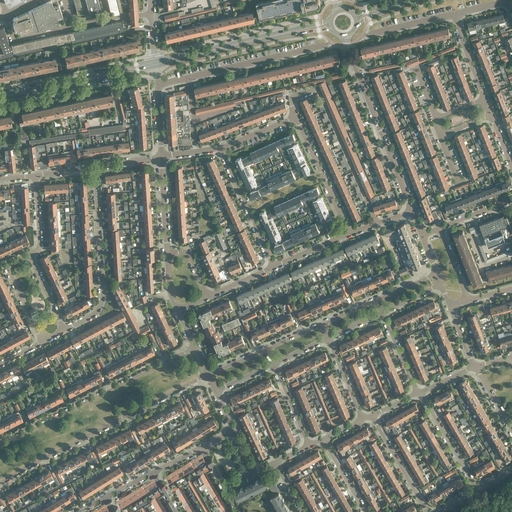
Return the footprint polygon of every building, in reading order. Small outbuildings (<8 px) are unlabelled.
[(51,0),(16,17),(13,18),(14,20),(12,21),(16,31),(20,30),(21,33),(60,25),(58,19),(63,17),(59,5),(53,6),(51,0)] [(73,0),(75,5),(76,10),(77,16),(83,14),(84,18),(96,16),(95,12),(101,11),(99,5),(98,0),(73,0)] [(108,0),(108,1),(111,10),(113,10),(114,14),(119,13),(116,3),(115,0),(108,0)] [(276,0),(262,4),(261,2),(256,3),(260,20),(318,6),(319,5),(320,4),(320,2),(320,1),(319,0),(312,0),(311,0),(276,0)] [(137,3),(129,4),(130,13),(138,12),(137,3)] [(131,26),(139,25),(138,16),(138,12),(130,13),(130,17),(131,26)] [(244,15),(246,23),(255,21),(253,13),(244,15)] [(244,15),(235,17),(237,25),(246,23),(244,15)] [(237,25),(235,17),(227,19),(228,27),(237,25)] [(227,19),(218,21),(220,29),(228,27),(227,19)] [(126,27),(124,21),(121,22),(120,21),(73,31),(73,32),(71,32),(9,45),(4,27),(0,27),(0,43),(1,46),(3,54),(5,54),(7,53),(9,53),(11,53),(13,52),(15,52),(17,51),(19,51),(21,50),(23,50),(25,50),(26,49),(28,49),(30,48),(32,48),(34,47),(36,47),(38,47),(40,46),(42,46),(44,45),(46,45),(48,44),(72,39),(73,39),(75,39),(77,38),(79,38),(81,37),(83,37),(85,36),(87,36),(89,35),(91,35),(93,35),(95,34),(97,34),(99,33),(101,33),(103,32),(105,32),(107,32),(109,31),(111,31),(113,30),(115,30),(117,29),(119,29),(120,29),(126,27)] [(218,21),(209,23),(211,31),(220,29),(218,21)] [(211,31),(209,23),(201,25),(203,33),(211,31)] [(191,27),(190,25),(185,26),(186,29),(183,29),(185,37),(194,35),(192,27),(191,27)] [(201,25),(192,27),(194,35),(203,33),(201,25)] [(440,29),(439,29),(441,38),(450,36),(448,28),(442,29),(441,30),(440,29)] [(183,29),(175,31),(177,39),(185,37),(183,29)] [(432,40),(436,39),(441,38),(439,29),(438,30),(436,31),(436,30),(431,32),(432,40)] [(177,39),(175,31),(166,33),(168,41),(177,39)] [(432,40),(431,32),(425,33),(425,34),(423,34),(423,33),(422,34),(424,42),(432,40)] [(424,42),(422,34),(421,34),(419,35),(413,36),(415,44),(424,42)] [(406,37),(405,38),(407,46),(415,44),(413,36),(408,37),(408,38),(406,38),(406,37)] [(407,46),(405,38),(403,38),(404,39),(402,39),(396,40),(398,48),(407,46)] [(137,40),(128,42),(130,51),(139,49),(137,40)] [(398,48),(396,40),(390,41),(390,42),(389,42),(388,42),(387,42),(389,50),(398,48)] [(475,49),(482,46),(481,43),(482,42),(481,40),(473,43),(475,49)] [(128,42),(119,44),(121,53),(130,51),(128,42)] [(389,50),(387,42),(386,42),(386,43),(384,43),(379,44),(380,52),(389,50)] [(121,53),(119,44),(110,46),(112,56),(121,53)] [(380,52),(379,44),(373,45),(373,46),(371,46),(370,46),(372,54),(380,52)] [(112,56),(110,46),(101,48),(103,58),(112,56)] [(372,54),(370,46),(369,46),(369,47),(367,47),(361,48),(363,56),(372,54)] [(101,48),(92,50),(94,60),(103,58),(101,48)] [(92,50),(83,52),(85,62),(94,60),(92,50)] [(486,50),(477,54),(480,59),(486,56),(489,55),(487,51),(486,52),(486,50)] [(449,59),(451,64),(459,61),(455,51),(453,52),(455,56),(449,59)] [(83,52),(74,54),(76,64),(85,62),(83,52)] [(76,64),(74,54),(65,56),(67,66),(76,64)] [(328,56),(330,64),(339,62),(337,54),(331,56),(330,56),(329,56),(328,56)] [(330,64),(328,56),(327,56),(327,57),(326,57),(325,57),(320,58),(322,66),(330,64)] [(322,66),(320,58),(314,60),(312,60),(311,60),(313,68),(322,66)] [(56,59),(46,61),(48,70),(58,68),(56,59)] [(308,61),(302,62),(304,70),(313,68),(311,60),(310,60),(310,61),(308,61)] [(46,61),(37,62),(39,72),(48,70),(46,61)] [(454,69),(461,66),(462,66),(459,61),(453,63),(451,64),(453,69),(454,69)] [(484,69),(490,67),(489,64),(490,64),(489,61),(482,64),(484,69)] [(37,62),(28,64),(30,74),(39,72),(37,62)] [(304,70),(302,62),(296,64),(295,65),(295,64),(293,64),(295,73),(304,70)] [(3,79),(12,77),(10,68),(10,64),(4,65),(5,69),(2,70),(3,79)] [(28,64),(19,66),(21,75),(30,74),(28,64)] [(295,73),(293,64),(292,65),(291,66),(291,65),(283,67),(285,75),(295,73)] [(435,67),(434,64),(427,67),(430,73),(438,69),(437,67),(435,67)] [(19,66),(10,68),(12,77),(21,75),(19,66)] [(456,74),(463,72),(461,66),(454,69),(455,71),(454,72),(455,75),(456,74)] [(285,75),(283,67),(276,69),(274,70),(274,69),(273,69),(275,77),(285,75)] [(266,80),(275,77),(273,69),(271,69),(272,70),(270,70),(264,72),(266,80)] [(439,72),(438,69),(430,73),(432,78),(438,75),(437,72),(439,72)] [(405,75),(403,70),(395,73),(396,76),(397,75),(398,78),(405,75)] [(266,80),(264,72),(258,73),(257,74),(257,73),(255,73),(257,82),(266,80)] [(488,80),(494,77),(493,75),(495,74),(494,72),(493,72),(486,75),(488,80)] [(257,82),(255,73),(254,74),(253,75),(253,74),(247,76),(249,84),(257,82)] [(379,77),(378,75),(371,77),(374,83),(381,80),(382,79),(381,77),(379,77)] [(400,83),(407,81),(405,75),(398,78),(399,81),(398,81),(399,84),(400,83)] [(239,77),(238,78),(240,86),(249,84),(247,76),(241,77),(240,78),(239,77)] [(459,85),(460,85),(467,82),(465,77),(458,80),(459,82),(458,82),(459,85)] [(235,78),(230,80),(231,88),(240,86),(238,78),(237,78),(235,79),(235,78)] [(222,81),(221,82),(223,90),(231,88),(230,80),(224,81),(224,82),(222,82),(222,81)] [(341,88),(348,86),(346,80),(339,83),(340,85),(339,86),(340,88),(341,88)] [(376,88),(382,85),(381,83),(382,82),(381,80),(374,83),(376,88)] [(436,88),(442,86),(441,83),(443,82),(442,80),(441,80),(440,80),(434,83),(436,88)] [(324,81),(321,82),(318,82),(322,90),(327,87),(325,81),(324,81)] [(218,83),(212,84),(214,92),(223,90),(221,82),(220,82),(220,83),(218,83)] [(500,84),(499,82),(497,83),(490,85),(492,91),(499,88),(497,85),(500,84)] [(205,85),(204,86),(206,94),(214,92),(212,84),(206,85),(207,86),(205,86),(205,85)] [(206,94),(204,86),(202,86),(202,87),(201,87),(195,88),(197,96),(206,94)] [(403,94),(405,94),(411,91),(409,86),(403,89),(404,91),(402,92),(403,94)] [(132,98),(140,96),(140,95),(139,95),(139,93),(137,87),(130,89),(132,98)] [(324,96),(330,93),(327,87),(322,90),(324,96)] [(463,96),(465,95),(471,93),(469,87),(463,90),(464,93),(462,93),(463,96)] [(174,93),(174,94),(166,95),(167,100),(188,99),(188,94),(187,90),(174,93)] [(380,98),(386,96),(385,93),(387,93),(386,90),(384,91),(378,93),(380,98)] [(440,99),(447,96),(446,94),(447,93),(446,90),(445,91),(438,94),(440,99)] [(496,98),(503,96),(503,95),(502,93),(503,92),(502,90),(494,93),(496,98)] [(343,100),(344,99),(352,96),(350,91),(344,93),(345,96),(342,97),(343,100)] [(328,104),(334,102),(330,93),(324,96),(328,104)] [(467,101),(473,98),(471,93),(465,95),(463,96),(465,99),(466,98),(467,101)] [(102,96),(104,106),(114,104),(112,94),(102,96)] [(498,103),(505,101),(504,98),(505,98),(504,95),(503,95),(503,96),(496,98),(498,103)] [(102,96),(93,98),(96,107),(104,106),(102,96)] [(140,96),(132,98),(134,107),(135,107),(137,106),(142,105),(140,99),(140,97),(140,96)] [(407,105),(409,104),(416,102),(413,96),(407,99),(408,102),(406,103),(407,105)] [(308,100),(311,99),(310,97),(300,101),(303,107),(309,104),(308,100)] [(93,98),(85,100),(87,109),(96,107),(93,98)] [(76,102),(78,114),(85,112),(85,110),(87,109),(85,100),(76,102)] [(350,109),(356,107),(354,101),(348,104),(349,107),(348,107),(349,110),(350,109)] [(391,103),(390,101),(389,101),(382,104),(384,109),(391,106),(390,104),(391,103)] [(444,110),(451,107),(450,104),(451,104),(450,101),(449,102),(442,104),(444,110)] [(69,116),(78,114),(76,102),(67,104),(69,113),(69,116)] [(282,104),(282,102),(279,103),(282,111),(287,109),(285,103),(282,104)] [(334,102),(328,104),(332,113),(337,110),(334,102)] [(418,107),(416,102),(409,104),(407,105),(408,108),(410,107),(411,110),(410,110),(410,111),(411,111),(411,110),(418,107)] [(69,113),(67,104),(58,105),(60,115),(63,115),(63,116),(67,115),(66,114),(69,113)] [(305,112),(313,108),(311,106),(310,106),(309,104),(303,107),(305,112)] [(58,105),(49,107),(51,117),(60,115),(58,105)] [(271,108),(271,106),(268,107),(269,109),(271,115),(276,113),(274,107),(271,108)] [(508,109),(507,106),(501,109),(503,114),(509,111),(510,111),(509,108),(508,109)] [(51,117),(49,107),(40,109),(42,119),(51,117)] [(313,108),(305,112),(307,117),(314,114),(313,111),(314,111),(313,108)] [(42,119),(40,109),(31,111),(33,121),(42,119)] [(260,110),(257,111),(258,113),(260,119),(266,117),(263,111),(261,112),(260,110)] [(337,110),(332,113),(335,121),(341,119),(337,110)] [(414,118),(421,116),(419,110),(412,113),(413,115),(412,116),(413,118),(413,119),(414,118)] [(20,125),(24,124),(24,123),(33,121),(31,111),(22,113),(22,116),(18,117),(20,125)] [(388,119),(395,117),(394,114),(395,114),(394,111),(386,114),(388,119)] [(353,120),(354,120),(361,117),(359,112),(352,115),(353,117),(352,118),(353,120)] [(315,117),(314,114),(307,117),(310,122),(316,119),(317,119),(316,116),(315,117)] [(510,117),(509,114),(503,117),(505,122),(511,120),(511,119),(511,118),(511,117),(510,117)] [(10,116),(1,117),(3,127),(12,125),(10,116)] [(316,119),(310,122),(312,127),(319,124),(316,119)] [(345,127),(344,126),(343,122),(341,119),(335,121),(339,130),(345,127)] [(399,121),(398,122),(390,125),(393,130),(399,128),(398,125),(400,124),(399,121)] [(417,129),(418,129),(425,126),(423,121),(416,123),(417,126),(416,126),(417,129)] [(229,124),(228,122),(226,123),(225,122),(226,125),(229,131),(234,129),(231,123),(229,124)] [(320,127),(319,124),(312,127),(314,133),(321,130),(323,129),(321,126),(320,127)] [(478,133),(479,132),(486,130),(484,124),(477,127),(478,130),(477,130),(478,133)] [(349,136),(345,127),(339,130),(343,138),(349,136)] [(207,130),(204,131),(207,139),(213,137),(210,131),(207,132),(207,130)] [(323,135),(321,130),(314,133),(317,138),(323,135)] [(402,132),(401,133),(400,130),(394,132),(396,138),(403,135),(402,132)] [(202,132),(202,134),(199,135),(202,141),(207,139),(204,131),(202,132)] [(421,140),(422,139),(429,137),(427,131),(420,134),(421,137),(420,137),(421,140)] [(361,142),(362,141),(369,138),(367,133),(360,136),(361,138),(360,139),(361,142)] [(457,141),(464,138),(465,138),(464,135),(462,136),(461,133),(454,136),(457,141)] [(293,146),(291,141),(295,139),(293,134),(285,137),(287,143),(289,148),(293,146)] [(324,138),(323,135),(317,138),(319,143),(326,140),(327,139),(326,137),(324,138)] [(403,135),(396,138),(398,143),(404,141),(403,138),(405,138),(403,135)] [(482,143),(483,143),(490,140),(488,135),(481,138),(482,140),(481,141),(482,143)] [(191,136),(169,138),(169,145),(192,144),(192,140),(191,140),(191,136)] [(349,136),(343,138),(346,147),(352,144),(349,136)] [(287,143),(285,137),(277,141),(279,146),(287,143)] [(464,138),(457,141),(459,147),(465,144),(464,141),(465,141),(464,138)] [(76,160),(74,140),(71,140),(68,140),(68,144),(71,143),(72,151),(69,151),(69,153),(71,161),(76,160)] [(326,140),(319,143),(321,148),(328,145),(326,140)] [(270,144),(274,153),(279,150),(277,147),(278,147),(275,142),(270,144)] [(425,150),(427,150),(433,147),(431,142),(425,144),(426,148),(424,149),(425,150)] [(33,144),(32,144),(30,144),(31,146),(29,146),(30,152),(35,151),(38,151),(45,150),(44,144),(34,146),(33,144)] [(269,155),(274,153),(270,144),(265,146),(269,155)] [(289,148),(291,153),(289,154),(300,149),(297,144),(293,146),(289,148)] [(352,144),(346,147),(350,155),(356,153),(352,144)] [(365,152),(366,152),(366,151),(373,149),(371,144),(364,146),(366,149),(364,150),(365,152)] [(324,153),(331,150),(330,147),(329,148),(328,145),(321,148),(324,153)] [(486,154),(487,153),(494,151),(492,145),(485,148),(487,151),(485,152),(486,154)] [(264,157),(269,155),(265,146),(260,149),(264,157)] [(409,148),(408,146),(406,146),(400,149),(402,154),(408,151),(407,149),(409,148)] [(435,153),(433,147),(427,150),(425,150),(426,153),(428,152),(429,155),(435,153)] [(463,157),(469,155),(468,152),(470,151),(469,148),(468,149),(467,149),(461,152),(463,157)] [(255,151),(259,159),(264,157),(260,149),(255,151)] [(300,149),(289,154),(291,159),(302,154),(300,149)] [(375,154),(373,149),(366,151),(366,152),(365,152),(366,155),(368,154),(369,157),(375,154)] [(331,150),(324,153),(326,159),(333,156),(335,155),(333,150),(331,150)] [(259,159),(255,151),(250,153),(251,155),(247,157),(250,163),(254,161),(254,162),(259,159)] [(496,156),(494,151),(487,153),(486,154),(487,157),(489,156),(490,159),(491,158),(496,156)] [(356,153),(350,155),(354,164),(360,161),(356,153)] [(302,154),(291,159),(293,158),(295,163),(304,159),(302,154)] [(333,156),(326,159),(328,164),(337,160),(336,158),(334,158),(333,156)] [(372,165),(374,164),(380,162),(378,156),(372,159),(373,161),(371,162),(372,165)] [(406,165),(413,162),(412,159),(414,159),(412,156),(404,159),(406,165)] [(432,164),(439,161),(436,156),(430,158),(432,163),(432,164)] [(497,156),(496,156),(491,158),(491,159),(489,159),(490,162),(492,161),(493,164),(499,161),(497,156)] [(250,163),(247,157),(242,159),(241,157),(236,160),(239,168),(248,164),(250,163)] [(36,162),(31,163),(32,168),(37,168),(37,169),(47,168),(46,159),(41,160),(41,161),(39,161),(39,162),(36,162)] [(304,159),(295,163),(298,167),(298,168),(306,164),(304,159)] [(467,168),(473,165),(472,162),(474,162),(473,159),(465,162),(467,168)] [(208,165),(209,168),(209,167),(209,168),(216,165),(213,160),(206,163),(207,165),(208,165)] [(338,163),(337,160),(328,164),(331,169),(337,166),(336,163),(338,163)] [(360,161),(354,164),(358,172),(363,170),(360,161)] [(501,167),(499,161),(493,164),(495,169),(501,167)] [(252,174),(248,164),(239,168),(244,177),(252,174)] [(298,168),(298,167),(296,168),(298,172),(303,169),(305,174),(310,172),(306,164),(298,168)] [(0,168),(0,167),(0,173),(2,173),(1,170),(10,169),(10,171),(16,171),(15,165),(6,166),(0,166),(0,168)] [(210,173),(218,170),(216,165),(209,168),(210,170),(209,171),(210,173)] [(340,171),(341,170),(341,168),(339,169),(337,166),(331,169),(333,174),(340,171)] [(435,175),(443,172),(441,166),(434,169),(435,172),(434,172),(435,175)] [(376,175),(378,175),(384,172),(382,167),(376,169),(377,172),(375,173),(376,175)] [(410,175),(417,173),(416,170),(417,169),(416,167),(408,170),(410,175)] [(298,172),(296,168),(292,170),(286,172),(290,181),(295,178),(293,174),(298,172)] [(477,173),(478,172),(484,170),(483,168),(480,169),(477,170),(469,173),(471,179),(478,176),(477,173)] [(214,178),(220,175),(218,170),(210,173),(211,176),(213,175),(214,178)] [(363,170),(358,172),(361,181),(367,178),(363,170)] [(335,179),(342,176),(340,171),(333,174),(335,179)] [(280,172),(276,174),(281,185),(285,183),(280,172)] [(290,181),(286,172),(282,174),(281,172),(280,172),(285,183),(290,181)] [(254,178),(252,174),(244,177),(246,182),(254,178)] [(281,185),(276,174),(271,176),(276,187),(281,185)] [(215,184),(223,181),(220,175),(214,178),(215,181),(213,181),(215,184)] [(276,187),(271,176),(266,178),(268,184),(270,190),(276,187)] [(343,179),(342,176),(335,179),(338,184),(346,181),(345,178),(343,179)] [(414,186),(421,183),(420,181),(421,180),(420,177),(412,180),(414,186)] [(438,180),(439,182),(438,183),(439,185),(447,182),(445,177),(438,180)] [(254,178),(246,182),(248,187),(253,185),(256,184),(257,184),(254,178)] [(367,178),(361,181),(364,187),(370,184),(367,178)] [(219,189),(225,186),(223,181),(215,184),(216,186),(217,185),(219,189)] [(347,184),(346,181),(338,184),(340,190),(347,187),(345,184),(347,184)] [(503,181),(501,182),(504,190),(510,188),(508,182),(504,183),(503,181)] [(447,182),(439,185),(440,188),(441,188),(443,190),(449,188),(447,182)] [(499,183),(499,185),(496,186),(499,193),(504,190),(501,182),(499,183)] [(389,183),(382,185),(384,191),(391,188),(389,183)] [(253,185),(255,190),(250,192),(253,198),(261,194),(257,186),(256,184),(253,185)] [(261,184),(257,186),(261,194),(269,190),(267,185),(262,187),(261,184)] [(370,184),(364,187),(367,193),(373,191),(370,184)] [(225,186),(219,189),(220,191),(218,191),(220,194),(221,194),(227,191),(225,186)] [(493,187),(492,186),(490,187),(493,195),(499,193),(496,186),(493,187)] [(317,187),(309,191),(313,199),(312,199),(313,201),(317,199),(315,194),(319,192),(317,187)] [(348,190),(347,187),(340,190),(342,195),(350,191),(349,189),(348,190)] [(493,195),(490,187),(487,188),(488,189),(485,190),(487,197),(493,195)] [(425,188),(424,188),(417,191),(419,197),(425,194),(424,191),(426,190),(425,188)] [(482,192),(481,190),(479,191),(482,199),(487,197),(485,190),(482,192)] [(227,191),(221,194),(223,199),(230,196),(227,191)] [(313,199),(309,191),(301,195),(303,200),(308,198),(309,200),(312,199),(313,199)] [(351,194),(350,191),(342,195),(345,200),(351,197),(350,195),(351,194)] [(474,195),(476,201),(482,199),(479,191),(476,192),(477,194),(474,195)] [(294,198),(299,209),(298,206),(303,204),(302,200),(299,195),(294,198)] [(471,204),(468,197),(467,195),(465,196),(465,198),(462,199),(465,206),(471,204)] [(471,204),(476,201),(474,195),(468,197),(471,204)] [(230,196),(223,199),(225,204),(224,204),(224,205),(232,201),(230,196)] [(427,196),(425,197),(419,199),(421,205),(429,201),(427,196)] [(313,201),(315,206),(324,202),(322,197),(317,199),(313,201)] [(352,200),(351,197),(345,200),(347,205),(355,202),(356,201),(354,199),(352,200)] [(456,199),(457,202),(459,208),(465,206),(462,199),(462,197),(456,199)] [(294,198),(289,200),(294,211),(299,209),(294,198)] [(389,199),(392,208),(397,206),(395,199),(392,200),(392,199),(389,199)] [(294,211),(289,200),(284,202),(289,213),(294,211)] [(232,201),(224,205),(225,207),(227,207),(228,209),(234,207),(232,201)] [(430,204),(429,201),(421,205),(423,210),(429,207),(428,205),(430,204)] [(289,213),(284,202),(279,204),(283,213),(288,211),(289,213)] [(326,207),(324,202),(315,206),(317,211),(326,207)] [(349,210),(356,207),(355,205),(356,204),(355,202),(347,205),(349,210)] [(381,202),(378,203),(381,211),(386,210),(384,203),(381,204),(381,202)] [(457,202),(451,204),(454,210),(459,208),(457,202)] [(448,205),(447,203),(445,204),(448,212),(454,210),(451,204),(448,205)] [(283,213),(279,204),(274,207),(276,211),(272,213),(274,217),(278,215),(283,213)] [(234,207),(228,209),(229,212),(227,213),(229,215),(237,212),(234,207)] [(326,207),(317,211),(320,216),(328,212),(326,207)] [(357,210),(356,207),(349,210),(352,216),(360,212),(359,210),(357,210)] [(431,207),(429,207),(423,210),(425,215),(431,213),(430,210),(432,209),(431,207)] [(274,217),(272,213),(267,215),(265,211),(260,213),(263,221),(272,217),(274,217)] [(427,221),(434,218),(438,216),(436,211),(431,213),(425,215),(427,221)] [(237,212),(229,215),(230,217),(231,217),(233,220),(239,217),(237,212)] [(320,216),(322,221),(331,217),(328,212),(320,216)] [(361,215),(360,212),(352,216),(354,221),(361,218),(359,215),(361,215)] [(503,215),(479,224),(484,235),(487,234),(492,245),(511,237),(511,236),(511,234),(511,233),(511,228),(507,217),(505,218),(503,215)] [(239,217),(233,220),(234,222),(232,223),(233,226),(235,225),(241,222),(239,217)] [(274,222),(272,217),(263,221),(266,226),(274,222)] [(322,221),(320,222),(322,225),(327,223),(329,228),(334,225),(331,217),(322,221)] [(241,222),(235,225),(237,230),(244,227),(241,222)] [(274,222),(266,226),(268,231),(276,227),(274,222)] [(322,225),(320,222),(316,224),(316,223),(311,225),(310,223),(315,234),(320,232),(318,227),(322,225)] [(310,223),(305,225),(310,236),(315,234),(310,223)] [(400,232),(407,229),(404,223),(397,226),(400,232)] [(310,236),(305,225),(304,225),(306,228),(301,230),(300,227),(305,238),(310,236)] [(276,227),(268,231),(270,236),(279,232),(276,227)] [(300,227),(295,230),(300,241),(305,238),(300,227)] [(407,229),(400,232),(397,233),(399,240),(409,235),(407,229)] [(241,238),(247,235),(245,230),(238,233),(240,235),(238,236),(239,239),(241,238)] [(300,241),(295,230),(290,232),(292,238),(294,243),(300,241)] [(465,236),(463,231),(453,234),(473,286),(483,283),(483,282),(488,281),(487,278),(482,279),(481,277),(482,276),(481,274),(480,274),(476,264),(477,263),(476,261),(475,262),(471,251),(472,250),(471,248),(470,249),(466,238),(467,237),(466,236),(465,236)] [(212,235),(214,238),(214,239),(216,238),(221,250),(227,247),(222,237),(220,232),(212,235)] [(279,232),(270,236),(272,241),(277,239),(280,237),(281,237),(279,232)] [(214,238),(212,235),(212,234),(206,236),(203,237),(204,240),(199,242),(202,248),(207,246),(210,245),(208,241),(214,238)] [(371,236),(377,249),(379,248),(377,244),(380,243),(379,241),(376,234),(371,236)] [(26,235),(19,238),(23,245),(29,243),(26,235)] [(409,235),(399,240),(396,241),(399,247),(412,242),(409,235)] [(375,250),(377,249),(371,236),(366,238),(369,245),(372,244),(375,250)] [(277,239),(279,244),(274,246),(277,251),(285,247),(283,242),(280,237),(277,239)] [(11,242),(8,244),(11,251),(17,248),(14,241),(12,238),(10,240),(11,242)] [(16,240),(15,238),(13,239),(14,241),(17,248),(23,245),(19,238),(16,240)] [(291,238),(283,242),(285,247),(293,244),(291,238)] [(364,248),(365,249),(367,253),(368,253),(366,247),(369,245),(366,238),(361,241),(364,248)] [(245,248),(252,245),(250,240),(243,243),(244,245),(242,246),(244,249),(245,248)] [(1,244),(2,246),(5,254),(11,251),(6,241),(1,244)] [(361,241),(356,243),(359,250),(364,248),(361,241)] [(414,248),(412,242),(399,247),(401,253),(414,248)] [(356,253),(355,251),(359,250),(356,243),(351,245),(354,252),(355,254),(356,258),(358,257),(356,253)] [(351,245),(345,247),(348,254),(354,252),(351,245)] [(414,248),(401,253),(403,259),(417,254),(414,248)] [(341,260),(343,264),(345,263),(342,257),(346,256),(343,249),(337,251),(340,258),(341,260)] [(210,251),(204,254),(203,254),(205,260),(212,257),(210,251)] [(250,258),(256,256),(254,251),(248,253),(249,256),(247,256),(248,259),(250,258)] [(337,251),(332,253),(335,260),(340,258),(337,251)] [(335,267),(332,262),(335,260),(332,253),(327,256),(330,262),(330,263),(333,269),(335,273),(339,272),(338,271),(337,271),(335,267)] [(417,254),(403,259),(406,265),(419,260),(417,254)] [(43,264),(50,261),(47,255),(40,259),(43,264)] [(259,261),(256,256),(250,258),(248,259),(249,262),(251,261),(252,264),(259,261)] [(333,269),(330,263),(330,262),(327,256),(322,258),(325,265),(328,263),(331,269),(333,274),(335,273),(333,269)] [(214,262),(212,257),(205,260),(208,265),(214,262)] [(317,260),(323,275),(324,277),(326,276),(326,274),(325,272),(324,270),(325,269),(325,268),(326,267),(325,265),(322,258),(317,260)] [(220,262),(222,261),(221,259),(219,260),(214,262),(208,265),(210,270),(217,267),(215,263),(219,261),(220,262)] [(322,275),(323,275),(317,260),(312,262),(315,269),(317,274),(320,273),(321,274),(322,275)] [(406,265),(406,267),(408,271),(414,269),(422,266),(419,260),(406,265)] [(50,261),(43,264),(45,269),(52,266),(50,261)] [(236,263),(236,262),(233,263),(234,264),(237,271),(242,268),(240,262),(236,263)] [(312,262),(307,265),(310,272),(315,269),(312,262)] [(234,264),(233,263),(231,264),(231,266),(229,267),(232,273),(237,271),(234,264)] [(491,269),(491,270),(485,271),(487,278),(488,281),(511,274),(511,264),(506,266),(506,265),(504,265),(504,266),(493,269),(493,268),(491,269)] [(307,265),(302,267),(305,274),(310,272),(307,265)] [(52,266),(45,269),(48,274),(55,271),(52,266)] [(219,272),(217,267),(210,270),(212,275),(219,272)] [(300,278),(302,282),(303,285),(303,286),(303,287),(306,286),(302,277),(301,275),(305,274),(302,267),(297,269),(300,276),(299,276),(300,278)] [(384,271),(388,281),(394,278),(390,268),(384,271)] [(300,276),(297,269),(291,272),(294,278),(299,276),(300,276)] [(55,271),(48,274),(50,279),(57,276),(55,271)] [(215,281),(221,278),(220,275),(222,274),(221,271),(219,272),(212,275),(215,281)] [(379,276),(382,283),(388,281),(384,271),(381,272),(382,275),(379,276)] [(289,273),(283,275),(286,282),(292,280),(289,273)] [(382,283),(379,276),(378,273),(373,276),(377,286),(382,283)] [(286,282),(283,275),(278,278),(281,284),(286,282)] [(60,281),(57,276),(50,279),(53,285),(60,281)] [(368,281),(371,288),(377,286),(373,276),(367,278),(368,281)] [(279,293),(281,292),(279,288),(282,287),(281,284),(278,278),(273,280),(276,287),(279,293)] [(346,278),(343,279),(344,280),(350,294),(353,293),(354,296),(360,293),(356,283),(350,286),(347,279),(346,278)] [(279,293),(276,287),(273,280),(268,282),(271,289),(273,288),(274,290),(275,290),(277,295),(276,296),(277,299),(279,298),(281,297),(279,293)] [(62,286),(60,281),(53,285),(55,290),(62,286)] [(356,283),(360,293),(365,291),(362,284),(361,281),(356,283)] [(365,291),(371,288),(368,281),(362,284),(365,291)] [(72,285),(71,282),(68,284),(62,286),(55,290),(58,295),(65,292),(63,289),(72,285)] [(271,289),(268,282),(263,284),(266,291),(271,289)] [(266,291),(263,284),(258,287),(261,293),(266,291)] [(120,288),(118,285),(112,288),(115,294),(121,291),(124,289),(122,286),(120,288)] [(337,292),(341,301),(347,299),(346,297),(349,295),(344,285),(341,287),(342,289),(337,292)] [(6,287),(0,290),(0,291),(2,296),(9,293),(6,287)] [(261,293),(258,287),(252,289),(255,296),(261,293)] [(256,298),(255,296),(252,289),(247,291),(250,298),(253,297),(254,299),(256,303),(258,302),(256,298)] [(124,296),(121,291),(115,294),(118,300),(124,296)] [(250,311),(252,310),(247,299),(250,298),(247,291),(242,293),(245,300),(250,311)] [(65,292),(58,295),(60,300),(67,297),(65,292)] [(331,294),(332,297),(335,304),(341,301),(337,292),(331,294)] [(11,298),(9,293),(2,296),(4,301),(11,298)] [(250,311),(245,300),(242,293),(237,296),(240,303),(243,301),(246,307),(245,307),(247,312),(250,311)] [(121,305),(127,302),(130,300),(127,295),(124,296),(118,300),(121,305)] [(87,300),(81,302),(84,308),(90,305),(89,304),(91,302),(89,298),(86,297),(86,298),(87,300)] [(326,300),(329,307),(335,304),(332,297),(326,300)] [(14,303),(11,298),(4,301),(2,302),(4,307),(7,306),(14,303)] [(324,309),(329,307),(326,300),(321,302),(324,309)] [(428,303),(432,312),(438,310),(434,300),(428,303)] [(229,301),(224,303),(228,311),(233,309),(229,301)] [(78,304),(77,302),(75,304),(76,305),(79,311),(84,308),(81,302),(78,304)] [(130,307),(127,302),(121,305),(124,311),(130,307)] [(318,312),(315,305),(314,302),(308,305),(309,307),(312,314),(318,312)] [(324,309),(321,302),(315,305),(318,312),(324,309)] [(16,308),(14,303),(7,306),(9,311),(16,308)] [(154,312),(160,309),(158,303),(151,306),(154,312)] [(224,303),(220,305),(223,313),(228,311),(224,303)] [(299,312),(297,309),(294,303),(291,304),(296,316),(299,315),(301,319),(307,317),(304,310),(299,312)] [(427,315),(432,312),(428,303),(422,306),(425,313),(427,315)] [(76,305),(74,306),(73,304),(70,306),(73,314),(79,311),(76,305)] [(220,305),(215,307),(219,315),(223,313),(220,305)] [(70,306),(69,306),(64,308),(68,317),(73,314),(70,306)] [(420,315),(425,313),(422,306),(417,308),(420,315)] [(496,316),(495,314),(499,313),(497,306),(490,308),(492,315),(493,317),(496,316)] [(210,309),(213,316),(214,317),(219,315),(215,307),(210,309)] [(312,314),(309,307),(304,310),(307,317),(312,314)] [(9,318),(11,316),(18,313),(16,308),(9,311),(7,312),(9,318)] [(414,318),(420,315),(417,308),(411,311),(414,318)] [(160,309),(154,312),(156,318),(163,314),(160,309)] [(204,325),(211,322),(209,318),(213,316),(210,309),(202,313),(203,314),(200,313),(199,315),(202,317),(200,317),(204,325)] [(415,320),(414,318),(411,311),(405,314),(409,321),(410,320),(411,322),(415,320)] [(117,314),(120,321),(126,318),(122,312),(117,314)] [(13,320),(11,321),(12,323),(21,319),(18,313),(11,316),(13,320)] [(284,316),(288,325),(294,322),(289,313),(284,316)] [(474,314),(475,315),(468,318),(470,324),(477,321),(480,320),(477,313),(474,314)] [(120,321),(117,314),(112,317),(115,324),(120,321)] [(166,320),(163,314),(156,318),(159,323),(166,320)] [(403,323),(409,321),(405,314),(400,316),(403,323)] [(278,318),(282,328),(288,325),(284,316),(278,318)] [(397,326),(403,323),(400,316),(394,319),(397,326)] [(115,324),(112,317),(107,320),(110,326),(115,324)] [(273,323),(276,330),(282,328),(278,318),(273,320),(274,323),(273,323)] [(110,326),(107,320),(102,322),(105,329),(110,326)] [(166,320),(159,323),(162,329),(169,326),(166,320)] [(480,326),(477,321),(470,324),(473,329),(480,326)] [(102,322),(97,325),(100,332),(105,329),(102,322)] [(206,330),(214,326),(212,322),(211,322),(204,325),(206,330)] [(265,335),(271,332),(267,323),(261,326),(262,328),(265,335)] [(267,323),(271,332),(276,330),(273,323),(268,325),(267,323)] [(436,334),(445,330),(443,324),(436,327),(437,330),(435,331),(436,334)] [(100,332),(97,325),(91,328),(95,334),(100,332)] [(169,326),(162,329),(164,334),(171,331),(169,326)] [(214,326),(206,330),(208,335),(210,334),(216,331),(214,326)] [(373,329),(377,336),(378,338),(380,337),(379,335),(382,333),(379,326),(373,329)] [(481,330),(480,326),(473,329),(475,335),(482,332),(484,331),(483,329),(481,330)] [(259,329),(258,327),(256,328),(260,337),(265,335),(262,328),(259,329)] [(95,334),(91,328),(86,330),(90,337),(95,334)] [(142,328),(140,330),(135,332),(131,334),(133,340),(145,334),(142,328)] [(254,340),(260,337),(256,328),(250,331),(251,333),(254,340)] [(25,333),(21,334),(24,340),(30,337),(26,329),(24,331),(25,333)] [(374,337),(377,336),(373,329),(368,332),(372,341),(375,340),(374,337)] [(86,330),(81,333),(85,340),(90,337),(86,330)] [(212,339),(220,335),(218,330),(216,331),(210,334),(212,339)] [(445,330),(436,334),(438,340),(440,339),(447,336),(445,330)] [(174,337),(171,331),(164,334),(167,340),(174,337)] [(477,341),(487,337),(486,337),(484,331),(482,332),(475,335),(477,341)] [(24,340),(21,334),(20,332),(15,335),(16,337),(19,342),(24,340)] [(366,343),(372,341),(368,332),(362,334),(366,343)] [(85,340),(81,333),(76,336),(80,342),(85,340)] [(220,335),(212,339),(214,344),(221,341),(222,340),(224,339),(222,334),(220,335)] [(241,336),(237,338),(240,346),(245,344),(244,341),(247,339),(245,334),(242,336),(241,336)] [(361,346),(366,343),(362,334),(357,337),(360,344),(361,346)] [(14,345),(19,342),(16,337),(15,335),(13,336),(14,338),(11,340),(14,345)] [(406,343),(415,339),(414,337),(411,338),(410,335),(404,338),(406,343)] [(501,347),(507,345),(505,338),(505,335),(501,336),(502,339),(499,340),(501,347)] [(80,342),(76,336),(71,338),(74,345),(80,342)] [(440,345),(443,344),(450,342),(447,336),(440,339),(441,342),(439,343),(440,345)] [(177,342),(174,337),(167,340),(170,346),(177,342)] [(354,347),(360,344),(357,337),(351,340),(354,347)] [(487,337),(477,341),(479,346),(487,344),(489,343),(488,339),(487,337)] [(237,338),(232,340),(235,348),(240,346),(237,338)] [(415,339),(406,343),(408,349),(415,346),(413,343),(416,342),(415,339)] [(8,341),(7,340),(5,341),(8,348),(14,345),(11,340),(8,341)] [(68,340),(63,343),(67,350),(69,349),(68,348),(72,346),(68,340)] [(235,348),(232,340),(227,342),(228,343),(231,350),(235,348)] [(349,349),(354,347),(351,340),(345,342),(349,349)] [(8,348),(5,341),(0,343),(0,345),(3,351),(8,348)] [(221,341),(214,344),(217,351),(219,350),(219,351),(218,354),(221,355),(222,352),(223,352),(223,353),(231,350),(228,343),(223,345),(221,341)] [(343,352),(349,349),(345,342),(340,345),(343,352)] [(452,347),(450,342),(443,344),(445,350),(452,347)] [(67,350),(63,343),(57,346),(61,352),(64,350),(65,351),(67,350)] [(487,344),(479,346),(482,352),(487,351),(487,352),(489,352),(490,352),(491,351),(491,350),(491,349),(489,343),(487,344)] [(59,356),(58,354),(61,352),(57,346),(52,349),(56,356),(57,357),(59,356)] [(154,354),(151,347),(148,349),(147,347),(144,348),(145,350),(149,357),(154,354)] [(382,355),(388,352),(386,347),(380,350),(382,355)] [(445,357),(454,353),(452,347),(445,350),(446,353),(444,354),(445,357)] [(56,356),(52,349),(47,351),(50,358),(53,356),(57,364),(60,363),(57,357),(56,356)] [(143,359),(149,357),(145,350),(140,353),(143,359)] [(413,359),(419,356),(421,356),(419,350),(417,351),(411,354),(413,359)] [(319,355),(322,362),(328,359),(325,352),(319,355)] [(38,356),(43,366),(49,363),(44,353),(38,356)] [(138,362),(143,359),(140,353),(134,355),(138,362)] [(454,353),(445,357),(446,359),(448,358),(450,362),(451,365),(455,363),(454,360),(457,359),(454,353)] [(138,362),(134,355),(129,358),(132,365),(138,362)] [(322,362),(319,355),(314,358),(317,364),(322,362)] [(38,369),(43,366),(38,356),(33,359),(38,369)] [(132,365),(129,358),(127,356),(122,358),(123,361),(127,368),(132,365)] [(97,358),(102,368),(105,366),(104,364),(100,357),(97,358)] [(317,364),(314,358),(308,360),(311,367),(312,369),(318,367),(317,364)] [(32,372),(38,369),(33,359),(27,362),(31,370),(32,372)] [(312,369),(311,367),(308,360),(302,363),(306,370),(309,368),(310,370),(312,369)] [(116,373),(111,364),(110,361),(104,364),(105,366),(106,367),(105,367),(110,376),(116,373)] [(121,371),(127,368),(123,361),(118,364),(121,371)] [(356,361),(350,364),(352,369),(358,366),(356,361)] [(28,372),(31,370),(27,362),(21,365),(25,372),(27,375),(29,374),(28,372)] [(98,362),(95,364),(98,370),(93,373),(94,376),(97,383),(103,380),(100,373),(103,372),(98,362)] [(111,364),(116,373),(121,371),(118,364),(117,362),(111,364)] [(306,370),(302,363),(297,366),(300,372),(306,370)] [(359,369),(369,365),(368,363),(364,364),(358,366),(352,369),(354,374),(361,372),(359,369)] [(22,371),(21,369),(18,364),(13,367),(16,372),(19,371),(20,373),(22,371)] [(300,372),(297,366),(291,368),(295,375),(300,372)] [(16,372),(13,367),(8,370),(10,375),(12,378),(17,375),(16,372)] [(295,375),(291,368),(285,371),(289,378),(293,376),(293,378),(296,377),(295,375)] [(389,377),(397,373),(395,368),(389,371),(390,374),(388,375),(389,377)] [(12,378),(10,375),(8,370),(2,373),(5,378),(8,376),(9,378),(11,377),(12,378)] [(422,380),(428,378),(427,375),(429,374),(428,371),(426,372),(420,375),(422,380)] [(326,382),(327,381),(334,378),(332,373),(325,376),(326,378),(325,379),(326,382)] [(94,376),(88,379),(92,385),(97,383),(94,376)] [(268,389),(273,386),(270,378),(264,381),(268,389)] [(334,378),(327,381),(326,382),(327,384),(328,383),(329,386),(336,383),(334,378)] [(81,391),(86,388),(83,381),(82,379),(76,382),(81,391)] [(88,379),(83,381),(86,388),(92,385),(88,379)] [(467,383),(465,380),(460,383),(463,389),(460,390),(462,393),(464,392),(471,388),(467,382),(467,383)] [(265,392),(264,390),(268,389),(264,381),(259,384),(262,391),(262,392),(263,393),(265,392)] [(71,384),(72,387),(75,394),(81,391),(76,382),(71,384)] [(330,392),(331,392),(332,392),(339,389),(336,383),(329,386),(331,389),(329,390),(330,392)] [(262,391),(259,384),(253,387),(257,394),(260,392),(260,393),(262,392),(262,391)] [(404,390),(402,384),(396,387),(398,392),(404,390)] [(72,387),(66,390),(70,397),(75,394),(72,387)] [(253,387),(248,389),(251,396),(257,394),(253,387)] [(304,390),(302,387),(296,389),(298,395),(305,392),(307,391),(306,389),(304,390)] [(465,398),(467,397),(474,393),(471,388),(464,392),(466,395),(464,396),(465,398)] [(246,401),(252,398),(251,396),(248,389),(242,392),(245,399),(246,401)] [(334,397),(341,394),(339,389),(332,392),(331,392),(332,395),(333,394),(334,397)] [(449,400),(452,399),(454,397),(453,395),(450,389),(444,392),(448,399),(449,400)] [(57,403),(63,400),(59,393),(58,391),(53,394),(54,396),(57,403)] [(300,400),(307,397),(306,395),(308,394),(307,391),(305,392),(298,395),(300,400)] [(241,404),(246,401),(245,399),(242,392),(237,395),(240,402),(241,404)] [(449,400),(448,399),(444,392),(439,395),(443,401),(446,400),(447,401),(449,400)] [(196,402),(203,398),(200,393),(193,396),(196,402)] [(471,402),(477,399),(474,393),(467,397),(465,398),(467,400),(469,399),(471,402)] [(335,403),(336,402),(343,399),(341,394),(334,397),(335,399),(334,400),(335,403)] [(237,395),(231,397),(232,401),(231,401),(233,405),(240,402),(237,395)] [(441,404),(444,403),(443,401),(439,395),(434,398),(438,404),(441,403),(441,404)] [(54,396),(48,399),(52,406),(57,403),(54,396)] [(46,409),(52,406),(48,399),(47,397),(42,399),(43,402),(46,409)] [(307,397),(300,400),(302,406),(309,403),(307,397)] [(206,404),(203,398),(196,402),(199,407),(206,404)] [(278,398),(271,401),(273,407),(280,404),(278,398)] [(372,398),(365,401),(368,406),(371,405),(372,409),(379,406),(377,403),(378,403),(377,402),(374,404),(372,398)] [(345,405),(343,399),(336,402),(335,403),(336,405),(337,405),(338,407),(345,405)] [(471,409),(474,408),(480,404),(477,399),(471,402),(472,405),(470,407),(471,409)] [(30,404),(31,405),(35,414),(41,411),(37,404),(36,401),(30,404)] [(43,402),(37,404),(41,411),(46,409),(43,402)] [(180,403),(175,406),(178,413),(184,410),(185,413),(186,412),(189,418),(192,417),(187,407),(183,409),(180,403)] [(311,408),(309,403),(302,406),(305,411),(311,408)] [(208,410),(206,404),(199,407),(202,413),(208,410)] [(282,409),(280,404),(273,407),(275,412),(282,409)] [(416,404),(411,407),(414,414),(420,411),(416,404)] [(477,413),(483,409),(480,404),(474,408),(471,409),(473,411),(475,410),(477,413)] [(30,417),(35,414),(31,405),(25,408),(26,410),(30,417)] [(341,413),(347,410),(345,405),(338,407),(339,410),(340,413),(341,413)] [(175,406),(169,409),(173,416),(178,413),(175,406)] [(411,407),(406,410),(409,417),(414,414),(411,407)] [(313,411),(311,408),(305,411),(307,416),(314,413),(315,413),(314,410),(313,411)] [(173,416),(169,409),(164,412),(167,418),(173,416)] [(284,415),(282,409),(275,412),(278,417),(284,415)] [(478,420),(480,418),(486,415),(483,409),(477,413),(478,416),(476,417),(478,420)] [(350,415),(347,410),(341,413),(340,413),(339,413),(340,416),(342,415),(343,418),(350,415)] [(409,417),(406,410),(401,413),(404,419),(409,417)] [(451,414),(449,411),(444,414),(447,420),(452,417),(453,416),(455,415),(453,412),(451,414)] [(12,414),(17,423),(23,420),(18,412),(12,414),(13,414),(12,414)] [(164,412),(158,415),(162,421),(167,418),(164,412)] [(248,416),(247,413),(240,416),(243,421),(251,418),(250,415),(248,416)] [(309,421),(316,419),(315,416),(316,415),(315,413),(314,413),(307,416),(309,421)] [(399,422),(404,419),(401,413),(396,416),(399,422)] [(11,426),(17,423),(12,414),(7,417),(11,426)] [(163,424),(162,421),(158,415),(153,417),(156,424),(157,426),(163,424)] [(284,415),(278,417),(280,423),(287,420),(284,415)] [(483,424),(489,420),(486,415),(480,418),(478,420),(479,422),(481,421),(483,424)] [(395,427),(397,425),(397,424),(399,422),(396,416),(391,419),(395,425),(394,425),(395,427)] [(455,422),(456,421),(453,416),(452,417),(447,420),(450,425),(455,422)] [(6,429),(11,426),(7,417),(1,420),(6,429)] [(156,424),(153,417),(147,420),(151,427),(156,424)] [(245,427),(253,423),(257,421),(256,418),(252,420),(251,418),(243,421),(245,427)] [(212,419),(207,422),(211,428),(216,425),(212,419)] [(317,422),(316,419),(309,421),(311,427),(318,424),(320,423),(319,421),(317,422)] [(395,425),(391,419),(386,422),(389,428),(394,425),(395,425)] [(147,420),(142,423),(145,430),(151,427),(147,420)] [(280,429),(282,428),(289,425),(287,420),(280,423),(281,426),(279,426),(280,429)] [(425,420),(419,423),(423,428),(428,425),(425,420)] [(484,430),(486,429),(492,425),(489,420),(483,424),(485,426),(483,427),(484,430)] [(459,426),(456,421),(455,422),(450,425),(453,430),(458,427),(459,426)] [(211,428),(207,422),(202,425),(206,431),(211,428)] [(145,430),(142,423),(136,426),(139,432),(145,430)] [(253,423),(245,427),(248,432),(254,429),(254,428),(253,426),(255,425),(253,423)] [(314,432),(320,429),(319,426),(321,425),(320,423),(318,424),(311,427),(314,432)] [(202,425),(198,428),(201,434),(206,431),(202,425)] [(291,430),(289,425),(282,428),(284,433),(291,430)] [(431,430),(428,425),(423,428),(426,433),(431,430)] [(489,434),(495,431),(492,425),(486,429),(484,430),(485,432),(487,431),(489,434)] [(250,437),(257,434),(256,431),(258,430),(256,427),(254,428),(254,429),(248,432),(250,437)] [(461,432),(458,427),(453,430),(456,435),(461,432)] [(201,434),(198,428),(193,431),(196,437),(201,434)] [(367,440),(369,443),(374,440),(372,437),(370,438),(368,436),(371,434),(367,428),(362,431),(366,438),(367,440)] [(130,439),(129,438),(132,436),(129,429),(123,432),(127,439),(128,440),(130,439)] [(285,439),(286,439),(293,436),(291,430),(284,433),(285,436),(284,437),(285,439)] [(431,430),(426,433),(429,438),(434,435),(431,430)] [(190,433),(189,431),(187,433),(188,434),(191,440),(196,437),(193,431),(190,433)] [(362,431),(357,434),(360,440),(364,438),(365,439),(366,438),(362,431)] [(490,441),(492,440),(499,436),(495,431),(489,434),(491,438),(489,439),(490,441)] [(127,439),(123,432),(118,435),(121,442),(127,439)] [(466,436),(465,434),(463,434),(462,432),(461,432),(456,435),(459,440),(464,437),(466,436)] [(398,442),(403,439),(401,436),(403,435),(401,433),(400,434),(395,437),(398,442)] [(191,440),(188,434),(183,437),(187,443),(191,440)] [(258,436),(257,434),(250,437),(253,442),(259,439),(261,438),(260,436),(258,436)] [(356,444),(359,442),(358,441),(360,440),(357,434),(352,436),(356,444)] [(118,435),(112,438),(116,445),(121,442),(118,435)] [(437,441),(434,435),(429,438),(432,444),(437,441)] [(296,441),(293,436),(286,439),(289,444),(296,441)] [(357,445),(356,444),(352,436),(347,439),(351,446),(353,444),(354,446),(357,445)] [(467,439),(466,436),(464,437),(459,440),(462,445),(467,442),(468,442),(466,439),(467,439)] [(493,447),(495,445),(502,441),(499,436),(492,440),(490,441),(493,447)] [(183,437),(178,440),(182,446),(187,443),(183,437)] [(107,441),(111,450),(117,447),(116,445),(112,438),(107,441)] [(259,439),(253,442),(255,447),(262,444),(259,439)] [(347,450),(346,449),(349,448),(348,447),(351,446),(347,439),(342,442),(346,448),(347,450)] [(406,444),(403,439),(398,442),(401,447),(406,444)] [(173,444),(177,450),(182,446),(178,440),(174,443),(173,444)] [(106,452),(111,450),(107,441),(101,444),(106,452)] [(372,450),(372,449),(378,446),(375,441),(369,444),(369,445),(372,450)] [(440,446),(437,441),(432,444),(435,449),(440,446)] [(495,445),(498,450),(505,447),(502,441),(495,445)] [(170,446),(167,442),(166,443),(161,446),(164,452),(169,449),(168,447),(170,446)] [(344,452),(347,450),(346,448),(342,442),(337,445),(340,451),(341,451),(343,456),(345,455),(344,452)] [(471,447),(468,442),(467,442),(462,445),(465,451),(471,447)] [(257,452),(264,449),(267,448),(264,443),(262,444),(255,447),(257,452)] [(97,457),(106,452),(101,444),(96,446),(97,449),(94,450),(97,457)] [(409,449),(406,444),(401,447),(404,452),(409,449)] [(164,452),(161,446),(156,449),(159,455),(164,452)] [(375,455),(381,452),(378,446),(372,449),(372,450),(375,455)] [(440,446),(435,449),(438,454),(443,451),(440,446)] [(474,452),(471,447),(465,451),(468,456),(473,453),(474,452)] [(502,456),(508,452),(505,447),(498,450),(496,452),(498,454),(500,453),(502,456)] [(154,458),(151,452),(148,448),(143,451),(146,456),(150,461),(154,458)] [(267,448),(264,449),(257,452),(260,458),(267,455),(265,452),(268,451),(267,448)] [(156,449),(151,452),(154,458),(159,455),(156,449)] [(412,455),(409,449),(404,452),(407,458),(412,455)] [(88,462),(94,459),(92,457),(89,450),(83,453),(87,459),(88,462)] [(316,460),(318,459),(322,457),(318,451),(313,454),(316,460)] [(446,456),(443,451),(438,454),(441,459),(446,456)] [(378,460),(384,457),(381,452),(375,455),(378,460)] [(511,458),(508,452),(502,456),(505,461),(511,458)] [(83,453),(78,456),(81,462),(87,459),(83,453)] [(317,461),(316,460),(313,454),(308,457),(312,463),(314,461),(315,462),(317,461)] [(415,460),(417,459),(414,454),(412,455),(407,458),(410,463),(415,460)] [(348,464),(353,460),(354,460),(351,455),(350,455),(344,458),(348,464)] [(77,467),(79,466),(79,465),(78,464),(81,462),(78,456),(72,458),(77,467)] [(146,456),(141,458),(141,459),(145,464),(150,461),(146,456)] [(446,456),(441,459),(444,464),(449,461),(446,456)] [(308,467),(310,466),(309,464),(312,463),(308,457),(303,460),(307,467),(308,467)] [(381,465),(387,462),(384,457),(378,460),(381,465)] [(72,458),(67,461),(71,470),(77,467),(72,458)] [(194,462),(199,468),(204,465),(200,458),(194,462)] [(141,459),(139,460),(136,462),(140,468),(145,464),(141,459)] [(305,468),(307,467),(303,460),(298,462),(302,468),(304,467),(305,468)] [(351,469),(357,465),(354,460),(353,460),(348,464),(351,469)] [(415,460),(410,463),(413,468),(418,465),(415,460)] [(495,467),(491,460),(485,463),(489,470),(495,467)] [(71,470),(67,461),(61,464),(64,471),(65,473),(66,473),(71,470)] [(134,463),(132,461),(130,462),(131,465),(135,471),(140,468),(136,462),(134,463)] [(452,467),(449,461),(444,464),(447,470),(452,467)] [(479,464),(480,466),(484,473),(489,470),(485,463),(484,461),(479,464)] [(194,462),(189,465),(193,471),(199,468),(194,462)] [(302,468),(298,462),(293,465),(297,472),(300,471),(299,470),(302,468)] [(384,471),(390,467),(387,462),(381,465),(384,471)] [(64,471),(61,464),(55,467),(59,474),(64,471)] [(484,473),(480,466),(479,464),(476,466),(477,467),(474,469),(478,476),(484,473)] [(135,471),(131,465),(126,468),(130,474),(135,471)] [(193,471),(189,465),(184,468),(188,474),(193,471)] [(297,472),(293,465),(288,468),(291,474),(292,474),(292,475),(297,472)] [(354,474),(360,470),(357,465),(351,469),(354,474)] [(421,470),(419,468),(418,465),(413,468),(416,473),(421,470)] [(325,475),(330,472),(327,466),(322,469),(325,475)] [(114,470),(117,476),(122,473),(119,467),(114,470)] [(393,472),(390,467),(384,471),(387,476),(387,475),(393,472)] [(188,474),(184,468),(179,471),(183,477),(188,474)] [(48,482),(54,479),(52,477),(49,470),(43,474),(48,482)] [(117,476),(114,470),(109,473),(112,479),(117,476)] [(357,479),(363,476),(360,470),(354,474),(357,479)] [(424,475),(422,473),(421,470),(416,473),(419,478),(424,475)] [(183,477),(179,471),(174,474),(178,481),(183,477)] [(330,472),(325,475),(328,480),(333,477),(330,472)] [(390,481),(396,477),(393,472),(387,475),(387,476),(390,481)] [(109,473),(104,476),(107,482),(112,479),(109,473)] [(38,477),(43,486),(48,482),(43,474),(38,477)] [(103,485),(107,482),(104,476),(102,474),(100,475),(101,478),(99,479),(103,485)] [(174,474),(169,477),(173,484),(178,481),(174,474)] [(427,481),(424,475),(419,478),(422,484),(427,481)] [(203,485),(209,482),(205,476),(200,479),(203,485)] [(363,476),(357,479),(360,484),(366,481),(363,476)] [(38,488),(43,486),(38,477),(32,480),(36,486),(38,488)] [(173,484),(169,477),(164,481),(168,487),(173,484)] [(269,485),(265,477),(258,480),(258,479),(256,480),(256,481),(243,488),(243,487),(240,488),(241,489),(234,492),(238,500),(269,485)] [(336,482),(333,477),(328,480),(331,485),(336,482)] [(399,483),(396,477),(390,481),(393,486),(399,483)] [(305,483),(302,478),(296,482),(299,487),(305,483)] [(454,481),(458,487),(464,484),(460,478),(454,481)] [(97,481),(95,479),(93,480),(94,482),(94,483),(98,489),(103,485),(99,479),(97,481)] [(36,486),(32,480),(27,483),(31,489),(36,486)] [(93,492),(98,489),(94,483),(94,482),(93,480),(90,482),(92,484),(89,486),(93,492)] [(363,489),(368,486),(369,486),(366,481),(360,484),(363,489)] [(453,490),(449,484),(448,481),(442,484),(442,485),(447,493),(453,490)] [(453,490),(458,487),(454,481),(449,484),(453,490)] [(209,482),(203,485),(206,490),(212,487),(209,482)] [(331,485),(332,487),(334,490),(339,487),(336,482),(331,485)] [(27,483),(22,486),(26,492),(31,489),(27,483)] [(73,489),(70,483),(65,485),(67,488),(69,487),(72,491),(70,492),(68,489),(65,491),(67,494),(66,494),(70,500),(75,497),(72,492),(73,489)] [(147,487),(151,493),(156,490),(152,483),(147,487)] [(305,483),(299,487),(302,492),(308,488),(305,483)] [(396,491),(402,488),(399,483),(393,486),(396,491)] [(442,496),(447,493),(442,485),(437,488),(442,496)] [(22,486),(16,489),(20,496),(26,492),(22,486)] [(93,492),(89,486),(84,489),(88,495),(93,492)] [(366,495),(371,491),(372,491),(369,486),(368,486),(363,489),(366,495)] [(151,493),(147,487),(142,490),(146,496),(151,493)] [(212,487),(206,490),(209,495),(214,492),(212,487)] [(339,487),(334,490),(337,495),(342,492),(339,487)] [(311,493),(310,491),(308,488),(302,492),(305,497),(311,493)] [(399,497),(400,496),(405,493),(402,488),(396,491),(399,497)] [(437,500),(442,496),(437,488),(432,491),(433,493),(437,500)] [(11,492),(15,499),(16,501),(19,499),(18,497),(20,496),(16,489),(11,492)] [(88,495),(84,489),(79,492),(83,498),(88,495)] [(142,490),(137,493),(141,499),(146,496),(142,490)] [(178,499),(184,496),(180,490),(175,493),(178,499)] [(65,503),(70,500),(66,494),(67,494),(65,491),(62,493),(64,496),(62,497),(65,503)] [(376,496),(373,491),(372,491),(371,491),(366,495),(369,500),(374,497),(376,496)] [(9,502),(15,499),(11,492),(6,496),(9,502)] [(214,492),(209,495),(212,500),(217,497),(214,492)] [(279,492),(274,495),(271,497),(279,511),(291,511),(290,510),(290,511),(283,500),(284,499),(283,497),(282,498),(279,492)] [(345,497),(342,492),(337,495),(340,501),(345,497)] [(137,493),(132,496),(136,502),(141,499),(137,493)] [(312,496),(311,493),(305,497),(308,502),(314,498),(315,498),(313,495),(312,496)] [(431,503),(437,500),(433,493),(427,496),(431,503)] [(136,502),(132,496),(127,499),(130,506),(136,502)] [(184,496),(178,499),(181,504),(186,501),(184,496)] [(59,499),(58,497),(56,499),(57,500),(61,506),(65,503),(62,497),(59,499)] [(217,497),(212,500),(215,505),(220,502),(217,497)] [(345,497),(340,501),(343,506),(348,503),(345,497)] [(374,497),(369,500),(372,505),(377,502),(374,497)] [(314,498),(308,502),(310,507),(317,503),(314,498)] [(127,499),(122,502),(125,509),(130,506),(127,499)] [(57,500),(52,504),(56,510),(61,506),(57,500)] [(154,510),(160,506),(157,501),(151,504),(154,510)] [(186,501),(181,504),(184,509),(189,506),(186,501)] [(375,510),(380,507),(381,507),(378,501),(377,502),(372,505),(375,510)] [(52,504),(51,502),(46,505),(47,507),(50,511),(51,511),(56,510),(52,504)] [(125,509),(122,502),(116,505),(120,511),(125,509)] [(220,502),(215,505),(218,511),(223,508),(220,502)] [(318,506),(317,503),(310,507),(313,511),(320,508),(321,507),(320,505),(318,506)] [(351,508),(348,503),(343,506),(346,511),(351,508)]
